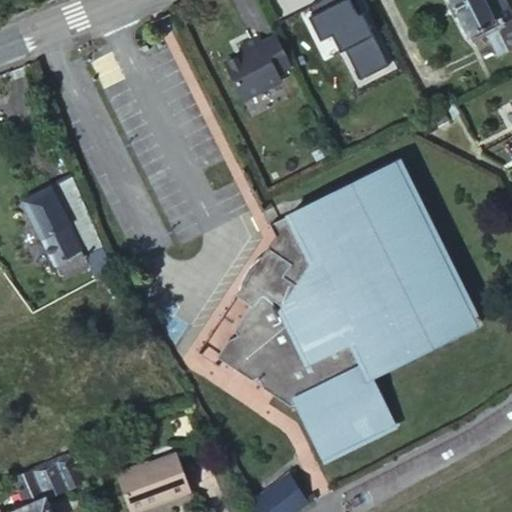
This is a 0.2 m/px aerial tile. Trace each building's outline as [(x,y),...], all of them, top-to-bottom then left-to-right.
[(511,15),(511,13),(505,0),(449,0),(467,38),(511,15)] [(287,65),(271,36),(257,43),(254,37),(237,46),(241,54),(224,63),(222,69),(239,101),(277,81),(272,72),(287,65)] [(392,154),(270,223),(276,234),(239,297),(255,306),(239,331),(242,337),(231,344),(222,360),(258,382),(265,377),(270,388),(299,405),(304,401),(334,454),(402,416),(377,372),(481,314),(392,154)] [(101,247),(70,175),(21,202),(41,239),(44,246),(55,241),(64,259),(54,265),(62,280),(89,265),(85,256),(101,247)] [(44,246),(41,239),(33,243),(39,253),(46,249),(44,246)] [(46,249),(54,265),(64,259),(55,241),(44,246),(46,249)] [(136,464),(115,472),(128,508),(162,496),(163,498),(188,489),(175,453),(137,467),(136,464)] [(77,485),(64,454),(10,477),(22,503),(2,511),(48,511),(43,498),(77,485)] [(292,511),(304,503),(286,474),(249,504),(253,511),(292,511)]
